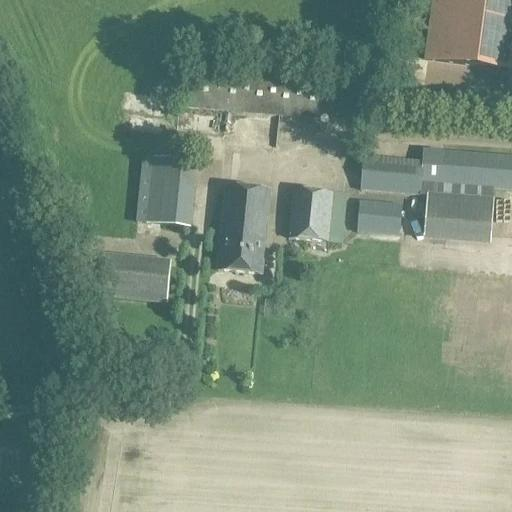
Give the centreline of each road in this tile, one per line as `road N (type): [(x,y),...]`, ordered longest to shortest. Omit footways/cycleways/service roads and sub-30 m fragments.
road 1 (track): [(0,412),(175,380),(197,178)]
road 2 (residential): [(511,144),(341,138),(197,178)]
